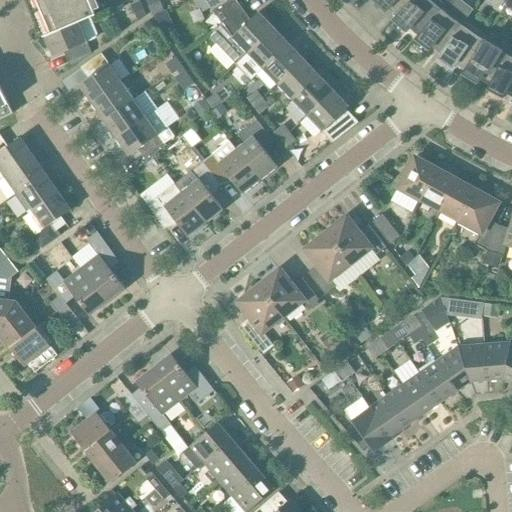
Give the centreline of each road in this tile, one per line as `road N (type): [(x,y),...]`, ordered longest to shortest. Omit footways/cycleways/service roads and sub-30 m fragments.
road 1 (residential): [(174,299),(417,103)]
road 2 (residential): [(355,511),(174,299)]
road 3 (residential): [(174,299),(42,116),(21,73)]
road 4 (residential): [(0,434),(174,299)]
road 5 (residential): [(498,511),(491,461),(476,457),(391,511)]
road 6 (residential): [(417,103),(311,0)]
